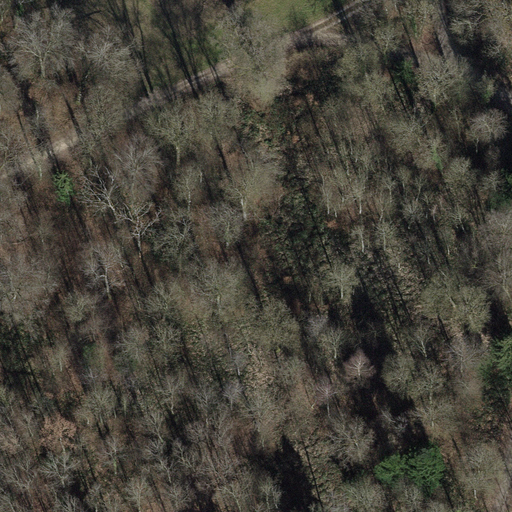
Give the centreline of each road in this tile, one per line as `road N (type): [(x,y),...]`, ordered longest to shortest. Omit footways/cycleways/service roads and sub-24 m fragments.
road 1 (track): [(0,169),(304,38),(367,0)]
road 2 (track): [(455,64),(354,40),(304,38)]
road 3 (track): [(511,96),(455,64),(438,0)]
